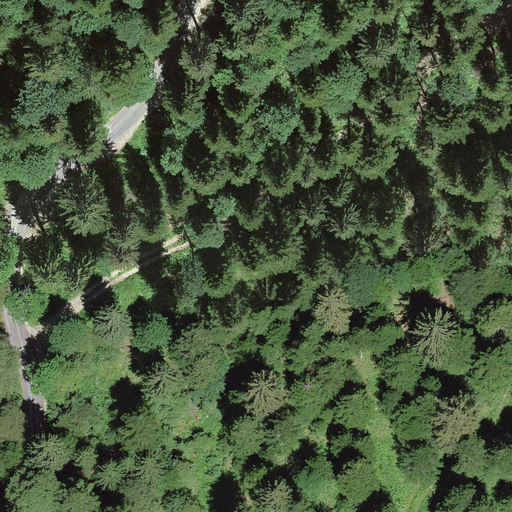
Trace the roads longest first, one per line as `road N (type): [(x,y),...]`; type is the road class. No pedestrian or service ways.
road 1 (track): [(25,353),(110,290),(258,205),(511,28)]
road 2 (unclassified): [(196,0),(143,105),(122,132),(45,188),(12,240),(8,266),(34,401),(26,511)]
